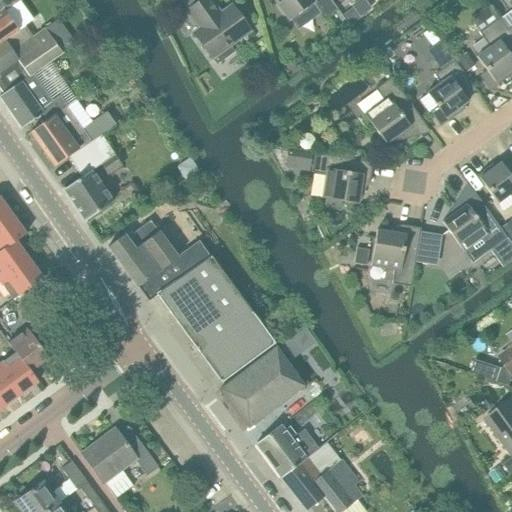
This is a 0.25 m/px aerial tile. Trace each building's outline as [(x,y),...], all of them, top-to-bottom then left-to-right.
[(0,40),(33,19),(20,2),(22,0),(9,0),(6,2),(6,3),(0,7),(0,40)] [(221,13),(211,0),(201,0),(187,10),(200,28),(193,32),(212,59),(216,56),(220,62),(235,51),(231,46),(251,31),(231,5),(221,13)] [(275,0),(290,20),(313,3),(325,19),(338,9),(331,0),(275,0)] [(363,19),(375,9),(367,0),(364,0),(354,8),(363,19)] [(490,89),(511,73),(511,70),(511,69),(511,57),(511,56),(511,36),(507,29),(499,17),(479,32),(490,47),(476,57),(487,71),(480,76),(490,89)] [(33,19),(0,40),(0,89),(3,94),(32,73),(62,52),(74,43),(70,37),(58,20),(44,29),(33,37),(25,26),(34,20),(33,19)] [(476,90),(464,73),(454,60),(434,75),(440,83),(427,92),(437,107),(431,112),(441,125),(464,108),(462,106),(468,101),(462,93),(472,86),(474,90),(474,91),(476,90)] [(52,101),(32,73),(3,94),(0,95),(0,99),(21,129),(37,117),(43,113),(48,120),(67,106),(60,96),(52,101)] [(410,137),(426,125),(391,77),(375,89),(384,100),(364,114),(386,144),(389,142),(401,139),(399,133),(405,129),(410,137)] [(91,122),(77,99),(67,106),(48,120),(30,132),(54,164),(101,134),(115,124),(106,113),(91,122)] [(101,134),(68,156),(81,177),(91,170),(100,164),(107,174),(121,164),(101,134)] [(370,182),(373,162),(314,153),(311,172),(325,174),(322,198),(358,204),(359,200),(365,190),(360,187),(361,180),(370,182)] [(511,166),(507,170),(501,162),(495,166),(493,164),(477,175),(498,203),(510,195),(511,197),(511,166)] [(81,177),(63,189),(85,221),(101,209),(112,202),(91,170),(81,177)] [(445,219),(442,222),(454,238),(472,263),(507,238),(501,229),(484,206),(472,189),(456,201),(462,208),(456,212),(452,209),(445,219)] [(324,205),(317,191),(307,196),(314,210),(324,205)] [(0,223),(12,215),(0,197),(0,223)] [(0,251),(16,241),(26,234),(12,215),(0,223),(0,251)] [(108,246),(148,301),(157,294),(209,257),(198,241),(177,257),(149,220),(126,237),(124,234),(108,246)] [(412,287),(421,228),(402,225),(400,234),(393,233),(392,228),(381,230),(377,229),(374,249),(371,267),(394,270),(392,283),(412,287)] [(435,265),(440,236),(420,233),(416,262),(435,265)] [(0,279),(29,259),(16,241),(0,251),(0,279)] [(157,294),(200,353),(252,313),(211,255),(209,257),(157,294)] [(0,282),(12,299),(22,292),(42,278),(29,259),(0,279),(0,282)] [(37,333),(49,324),(30,299),(18,307),(37,333)] [(252,313),(200,353),(222,382),(274,343),(252,313)] [(49,358),(32,335),(26,327),(7,342),(15,353),(15,352),(30,372),(31,372),(49,358)] [(288,339),(280,345),(290,359),(298,354),(288,339)] [(511,344),(510,346),(511,348),(500,356),(511,372),(511,344)] [(304,386),(277,347),(220,389),(249,428),(304,386)] [(30,372),(15,352),(15,353),(0,363),(0,369),(19,395),(38,382),(31,372),(30,372)] [(476,359),(471,372),(497,381),(502,368),(476,359)] [(0,408),(1,409),(19,395),(0,369),(0,408)] [(511,474),(511,473),(511,400),(486,419),(511,453),(511,457),(504,463),(511,474)] [(292,438),(281,424),(256,444),(281,477),(306,457),(317,448),(303,429),(292,438)] [(124,442),(114,429),(82,453),(103,483),(105,481),(117,497),(133,485),(120,469),(134,458),(146,476),(158,467),(142,445),(131,452),(126,446),(128,445),(125,441),(124,442)] [(320,475),(306,457),(281,477),(307,510),(323,497),(334,511),(342,511),(362,496),(353,484),(357,481),(341,459),(320,475)] [(58,502),(76,489),(79,487),(79,486),(86,481),(71,461),(61,468),(69,479),(51,492),(43,482),(15,502),(22,511),(43,511),(58,502)] [(89,485),(82,490),(94,507),(101,501),(89,485)] [(108,511),(101,501),(94,507),(97,511),(108,511)] [(65,511),(58,502),(43,511),(65,511)]
